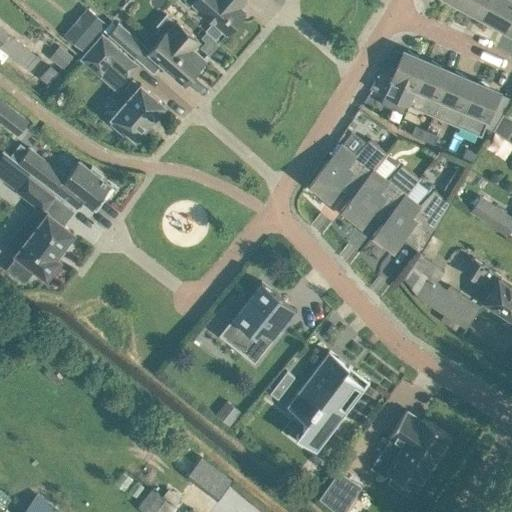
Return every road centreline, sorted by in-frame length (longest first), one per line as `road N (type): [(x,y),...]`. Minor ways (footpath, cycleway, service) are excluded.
road 1 (residential): [(511,420),(395,342),(270,211)]
road 2 (residential): [(270,211),(393,15)]
road 3 (residential): [(393,15),(507,64)]
road 4 (residential): [(191,305),(270,211)]
